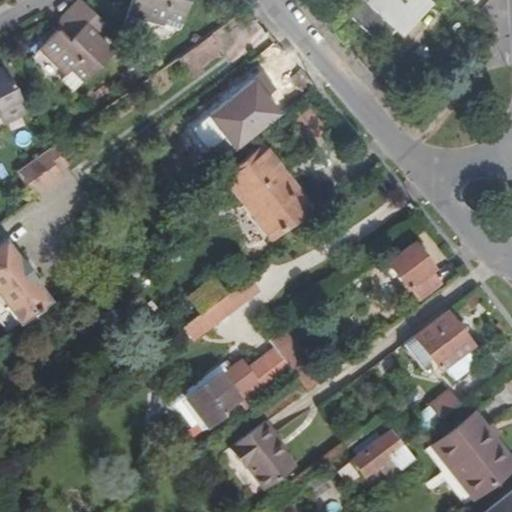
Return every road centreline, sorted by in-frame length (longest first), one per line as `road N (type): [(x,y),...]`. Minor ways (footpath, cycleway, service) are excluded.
road 1 (unknown): [(279,7),(130,135),(32,241)]
road 2 (residential): [(396,141),(272,0)]
road 3 (residential): [(396,141),(487,249),(511,257)]
road 4 (residential): [(511,148),(453,166),(396,141)]
